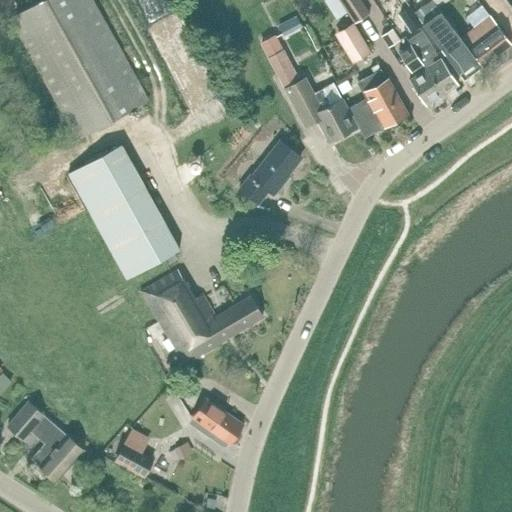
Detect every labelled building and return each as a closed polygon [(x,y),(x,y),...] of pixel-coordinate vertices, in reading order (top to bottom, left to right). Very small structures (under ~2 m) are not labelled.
[(91,0),(43,0),(9,19),(76,140),(147,100),(91,0)] [(330,0),(314,0),(325,17),(337,10),(330,0)] [(358,0),(337,0),(354,24),(368,15),(358,0)] [(460,38),(440,12),(431,0),(430,0),(413,12),(422,24),(458,74),(476,60),(460,38)] [(421,25),(410,8),(399,15),(411,32),(421,25)] [(481,67),(511,45),(489,16),(464,34),(460,38),(476,60),(481,67)] [(352,24),(333,35),(351,65),(370,54),(352,24)] [(392,29),(381,36),(388,48),(399,41),(392,29)] [(436,55),(429,44),(421,32),(407,42),(409,45),(406,46),(441,97),(458,86),(440,58),(433,62),(430,58),(436,55)] [(333,84),(321,90),(312,94),(304,78),(299,80),(275,35),(259,42),(267,57),(299,118),(311,112),(328,143),(357,128),(346,108),(341,98),(340,98),(334,87),(333,84)] [(439,98),(441,97),(406,46),(397,52),(403,61),(410,71),(416,67),(419,72),(408,79),(425,107),(429,105),(430,107),(433,107),(439,104),(440,100),(439,98)] [(318,53),(324,73),(338,69),(332,49),(318,53)] [(365,78),(389,123),(407,113),(388,78),(385,79),(377,64),(371,68),(374,73),(365,78)] [(384,125),(389,123),(365,78),(357,82),(366,98),(348,108),(364,136),(376,130),(379,130),(384,128),(384,125)] [(347,80),(338,85),(343,93),(352,89),(347,80)] [(272,194),(300,158),(278,141),(252,175),(250,174),(239,189),(257,203),(268,190),(272,194)] [(126,279),(179,249),(121,144),(68,173),(126,279)] [(20,236),(31,231),(16,197),(5,202),(20,236)] [(39,211),(26,216),(31,230),(44,225),(39,211)] [(184,364),(262,317),(250,296),(215,317),(201,293),(194,297),(177,269),(140,292),(184,364)] [(0,393),(10,382),(1,374),(0,374),(0,393)] [(242,424),(206,399),(192,418),(214,433),(212,436),(213,440),(222,447),(226,446),(228,443),(229,444),(242,424)] [(29,459),(55,482),(82,451),(27,403),(6,427),(21,440),(28,432),(43,445),(29,459)] [(161,429),(166,422),(161,417),(155,424),(161,429)] [(152,458),(141,452),(149,438),(132,429),(114,460),(142,476),(152,458)] [(182,458),(191,454),(186,443),(177,447),(182,458)]
